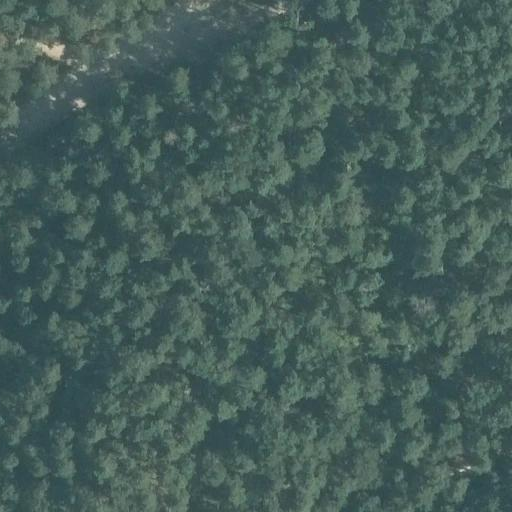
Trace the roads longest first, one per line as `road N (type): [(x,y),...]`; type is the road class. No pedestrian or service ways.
road 1 (track): [(457,479),(367,475),(324,511)]
road 2 (track): [(104,64),(234,0)]
road 3 (track): [(0,150),(104,64)]
